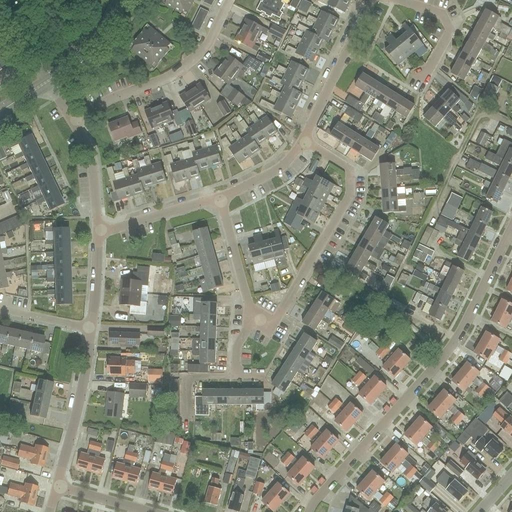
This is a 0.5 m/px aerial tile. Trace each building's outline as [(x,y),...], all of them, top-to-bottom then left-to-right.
[(189,13),(195,0),(162,0),(167,2),(166,5),(183,13),(184,11),(189,13)] [(283,3),(284,0),(264,0),(263,3),(262,3),(257,11),(262,14),(262,12),(266,15),(266,16),(272,19),(273,16),(281,19),(284,14),(282,13),(286,4),(283,3)] [(301,0),(294,0),(291,7),(297,10),(301,0)] [(309,0),(305,0),(304,5),(313,9),(316,3),(309,0)] [(324,0),(318,0),(318,2),(327,6),(328,5),(345,13),(350,3),(344,0),(329,0),(329,2),(324,0)] [(200,33),(210,13),(202,9),(192,29),(200,33)] [(486,10),(480,22),(494,29),(501,33),(509,36),(511,29),(501,23),(501,19),(486,10)] [(309,16),(307,20),(315,24),(316,23),(333,32),(339,21),(321,12),(317,20),(309,16)] [(267,36),(269,31),(247,20),(241,31),(258,39),(262,33),(267,36)] [(488,39),(494,29),(480,22),(475,32),(488,39)] [(299,24),(297,29),(305,33),(306,32),(324,41),(328,43),(333,32),(316,23),(315,24),(312,31),(299,24)] [(406,24),(403,27),(408,33),(403,37),(416,53),(424,46),(406,24)] [(281,40),(285,31),(272,25),(268,34),(281,40)] [(169,49),(172,45),(152,28),(148,32),(146,30),(133,45),(136,47),(132,51),(153,68),(156,64),(159,65),(171,51),(169,49)] [(255,46),(258,39),(241,31),(236,42),(258,53),(260,49),(255,46)] [(318,51),(324,41),(306,32),(305,33),(302,40),(294,35),(291,40),(297,42),(300,44),(301,43),(318,51)] [(486,43),(488,39),(475,32),(469,42),(482,50),(486,43)] [(506,41),(509,36),(501,33),(499,37),(506,41)] [(393,35),(389,38),(407,60),(416,53),(403,37),(398,42),(393,35)] [(391,47),(386,51),(398,67),(407,60),(389,38),(386,40),(391,47)] [(297,42),(295,47),(294,49),(288,46),(284,53),(301,61),(303,57),(313,62),(318,51),(301,43),(300,44),(297,42)] [(477,60),(482,50),(469,42),(463,53),(477,60)] [(482,50),(491,54),(494,48),(486,43),(482,50)] [(491,54),(498,58),(500,53),(494,50),(491,54)] [(268,64),(271,58),(259,52),(256,58),(268,64)] [(471,70),(477,60),(463,53),(458,63),(471,70)] [(244,66),(229,55),(222,65),(237,77),(242,80),(246,74),(247,75),(251,69),(257,73),(263,65),(250,58),(244,66)] [(279,66),(276,70),(285,74),(286,73),(303,82),(309,71),(291,62),(287,70),(279,66)] [(465,81),(471,70),(458,63),(452,74),(465,81)] [(230,87),(237,77),(222,65),(214,75),(230,87)] [(486,79),(487,79),(490,75),(483,71),(481,76),(486,79)] [(273,77),(271,81),(280,86),(281,84),(285,87),(298,93),(303,82),(286,73),(285,74),(282,81),(273,77)] [(366,94),(374,81),(364,74),(356,87),(366,94)] [(487,79),(486,79),(481,76),(478,80),(485,84),(487,79)] [(376,100),(384,88),(374,81),(366,94),(361,103),(365,106),(371,97),(376,100)] [(191,91),(201,107),(211,100),(201,84),(191,91)] [(499,90),(495,88),(488,85),(482,98),(492,103),(499,90)] [(272,90),(270,94),(279,99),(280,97),(297,106),(302,95),(298,93),(285,87),(281,94),(272,90)] [(467,101),(469,100),(453,87),(441,100),(452,110),(457,115),(460,111),(455,107),(461,101),(464,104),(467,101)] [(387,106),(394,94),(384,88),(376,100),(387,106)] [(237,108),(245,97),(236,90),(228,100),(237,108)] [(190,113),(201,107),(191,91),(180,97),(190,113)] [(397,113),(405,100),(394,94),(387,106),(397,113)] [(357,109),(361,103),(349,95),(345,102),(357,109)] [(262,100),(259,106),(281,116),(282,114),(291,118),(297,106),(280,97),(279,99),(275,107),(262,100)] [(407,119),(415,107),(405,100),(397,113),(407,119)] [(444,119),(452,110),(441,100),(432,109),(444,119)] [(224,117),(232,112),(224,101),(217,105),(224,117)] [(467,101),(464,104),(469,113),(473,106),(467,101)] [(168,103),(157,107),(164,125),(175,121),(178,128),(184,126),(178,111),(172,113),(168,103)] [(361,103),(357,109),(361,112),(365,106),(361,103)] [(58,104),(37,112),(40,118),(46,116),(48,122),(53,120),(53,122),(63,118),(58,104)] [(157,107),(145,112),(153,130),(164,125),(157,107)] [(355,121),(360,114),(349,107),(345,114),(355,121)] [(435,128),(444,119),(432,109),(424,118),(435,128)] [(381,115),(377,122),(381,124),(384,119),(385,119),(388,115),(383,112),(381,115)] [(377,122),(381,115),(377,113),(373,119),(377,122)] [(254,114),(249,117),(255,125),(256,124),(267,140),(278,133),(267,117),(259,122),(254,114)] [(360,124),(364,117),(360,114),(355,121),(360,124)] [(466,124),(470,120),(464,114),(460,118),(466,124)] [(116,142),(128,138),(135,135),(136,137),(143,134),(138,122),(132,125),(129,118),(109,125),(116,142)] [(190,137),(198,134),(193,121),(186,124),(190,137)] [(249,129),(243,121),(239,124),(245,132),(246,131),(249,135),(257,147),(267,140),(256,124),(255,125),(249,129)] [(331,136),(341,143),(350,130),(352,126),(347,122),(344,126),(339,123),(331,136)] [(391,131),(395,125),(391,122),(387,128),(391,131)] [(452,127),(458,133),(462,129),(456,123),(452,127)] [(452,127),(449,131),(455,137),(458,133),(452,127)] [(174,141),(186,137),(183,130),(171,135),(174,141)] [(352,149),(360,136),(350,130),(341,143),(352,149)] [(370,143),(376,134),(371,131),(365,140),(360,136),(352,149),(362,156),(370,143)] [(236,132),(232,135),(237,143),(239,142),(250,158),(260,151),(257,147),(249,135),(241,140),(236,132)] [(483,147),(489,136),(481,132),(476,143),(483,147)] [(154,148),(161,146),(156,134),(149,137),(154,148)] [(22,153),(36,147),(31,135),(17,142),(18,145),(11,149),(14,156),(22,153)] [(222,165),(216,146),(207,149),(204,140),(206,139),(205,135),(198,136),(200,141),(202,150),(204,150),(210,168),(222,165)] [(225,138),(220,141),(221,146),(229,157),(233,155),(240,165),(250,158),(239,142),(237,143),(231,147),(225,138)] [(504,162),(511,165),(511,149),(510,149),(511,144),(511,143),(503,139),(495,156),(504,160),(504,162)] [(193,143),(188,145),(191,154),(193,154),(194,158),(198,172),(199,172),(210,168),(204,150),(202,150),(195,152),(193,143)] [(372,162),(380,149),(370,143),(362,156),(372,162)] [(22,153),(14,156),(16,160),(23,157),(27,163),(27,165),(42,158),(36,147),(22,153)] [(183,151),(178,153),(181,162),(183,161),(188,180),(200,176),(199,172),(198,172),(194,158),(186,161),(183,151)] [(504,160),(495,156),(488,152),(484,159),(501,167),(498,173),(498,174),(509,179),(511,173),(511,165),(504,162),(504,160)] [(171,155),(166,156),(169,166),(171,165),(176,183),(188,180),(183,161),(181,162),(174,164),(171,155)] [(149,156),(144,158),(147,167),(148,166),(154,185),(166,181),(161,163),(151,165),(149,156)] [(27,163),(19,167),(21,171),(29,168),(32,175),(33,176),(47,170),(42,158),(27,165),(27,163)] [(481,165),(480,165),(470,159),(465,169),(472,172),(474,168),(478,171),(495,180),(493,184),(492,186),(503,191),(509,179),(498,174),(498,173),(481,164),(481,165)] [(137,160),(132,161),(135,171),(137,170),(138,175),(139,175),(143,188),(154,185),(148,166),(147,167),(140,169),(137,160)] [(396,177),(404,176),(404,170),(396,171),(395,165),(380,166),(381,178),(396,177)] [(112,167),(107,169),(114,192),(116,191),(119,201),(132,197),(126,178),(125,179),(116,181),(112,167)] [(127,168),(122,170),(125,179),(126,178),(132,197),(145,193),(143,188),(139,175),(138,175),(130,177),(127,168)] [(32,175),(25,178),(26,182),(34,179),(37,186),(38,188),(52,181),(47,170),(33,176),(32,175)] [(305,183),(330,196),(335,185),(318,176),(314,183),(307,179),(305,183)] [(382,190),(397,189),(396,177),(381,178),(382,190)] [(37,186),(30,190),(32,194),(39,190),(42,198),(43,199),(58,192),(52,181),(38,188),(37,186)] [(492,186),(493,184),(486,181),(483,186),(491,189),(486,198),(497,204),(503,191),(492,186)] [(325,205),(330,196),(305,183),(303,186),(311,190),(307,196),(325,205)] [(405,200),(405,199),(405,194),(397,195),(397,189),(382,190),(383,202),(398,201),(405,200)] [(42,198),(35,201),(37,205),(44,202),(49,211),(63,204),(58,192),(43,199),(42,198)] [(446,205),(458,210),(463,198),(452,193),(446,205)] [(320,214),(325,205),(307,196),(304,202),(297,198),(295,202),(320,214)] [(398,207),(398,201),(383,202),(384,214),(399,213),(406,212),(406,207),(398,207)] [(315,224),(320,214),(295,202),(293,205),(300,209),(297,215),(315,224)] [(475,220),(487,226),(493,213),(481,208),(482,207),(475,203),(472,208),(480,211),(476,219),(475,220)] [(452,222),(453,219),(458,210),(446,205),(441,216),(452,222)] [(475,220),(476,219),(469,215),(467,220),(474,224),(470,231),(469,233),(481,238),(487,226),(475,220)] [(12,219),(16,228),(21,226),(17,216),(12,219)] [(300,224),(287,217),(284,223),(301,232),(304,226),(300,224)] [(450,221),(450,222),(440,217),(436,225),(446,229),(448,226),(460,232),(457,240),(464,244),(463,245),(475,250),(481,238),(469,233),(470,231),(450,221)] [(390,240),(393,235),(386,231),(389,226),(376,218),(370,229),(383,236),(390,240)] [(11,230),(16,228),(12,219),(7,221),(11,230)] [(6,232),(11,230),(7,221),(2,223),(6,232)] [(54,228),(45,228),(45,233),(53,233),(54,240),(54,242),(69,242),(69,229),(54,229),(54,228)] [(197,244),(211,240),(208,228),(194,232),(197,244)] [(425,233),(434,238),(435,239),(438,233),(427,228),(425,233)] [(377,247),(379,243),(383,236),(370,229),(364,239),(377,247)] [(275,260),(286,257),(284,251),(289,250),(285,237),(281,238),(279,230),(274,232),(277,239),(270,241),(275,260)] [(429,248),(434,238),(425,233),(420,244),(429,248)] [(275,260),(270,241),(264,242),(262,235),(258,236),(265,263),(275,260)] [(255,266),(265,263),(258,236),(254,237),(256,245),(249,247),(255,266)] [(378,256),(373,253),(377,247),(364,239),(358,250),(371,257),(375,260),(378,256)] [(54,240),(46,241),(46,245),(54,245),(54,253),(54,255),(70,255),(69,242),(54,242),(54,240)] [(200,256),(215,252),(211,240),(197,244),(200,256)] [(469,263),(475,250),(463,245),(464,244),(457,240),(454,245),(462,248),(457,258),(469,263)] [(377,247),(383,251),(386,247),(379,243),(377,247)] [(423,253),(432,258),(434,253),(419,245),(417,251),(423,253)] [(3,262),(8,261),(6,249),(0,250),(0,252),(0,251),(0,263),(3,263),(3,262)] [(368,263),(371,257),(358,250),(352,260),(365,267),(374,273),(377,268),(368,263)] [(419,261),(423,253),(417,251),(413,258),(419,261)] [(203,267),(218,263),(215,252),(200,256),(203,267)] [(54,253),(46,254),(46,258),(54,258),(54,266),(54,268),(70,267),(70,255),(54,255),(54,253)] [(164,263),(165,255),(153,253),(152,261),(164,263)] [(396,258),(402,262),(405,257),(398,254),(396,258)] [(365,267),(352,260),(346,270),(358,277),(358,278),(365,282),(368,277),(361,273),(365,267)] [(0,276),(5,276),(5,274),(4,267),(9,266),(8,261),(3,262),(3,263),(0,263),(0,276)] [(447,279),(458,285),(464,272),(453,266),(453,265),(446,262),(440,274),(448,278),(447,279)] [(206,279),(221,275),(218,263),(203,267),(206,279)] [(54,266),(46,266),(47,271),(55,271),(55,279),(55,280),(70,280),(70,267),(54,268),(54,266)] [(121,293),(142,295),(142,287),(149,287),(150,268),(138,267),(138,273),(134,273),(133,281),(122,280),(121,293)] [(429,277),(423,273),(417,271),(416,270),(414,275),(427,282),(429,277)] [(5,276),(0,276),(0,289),(8,288),(6,279),(11,278),(10,273),(5,274),(5,276)] [(452,297),(458,285),(447,279),(448,278),(440,274),(438,279),(445,282),(441,290),(441,291),(452,297)] [(210,291),(225,287),(221,275),(206,279),(210,291)] [(441,290),(434,287),(426,283),(425,284),(412,277),(409,283),(422,290),(424,286),(428,288),(427,289),(439,295),(436,302),(435,304),(446,309),(452,297),(441,291),(441,290)] [(55,279),(47,279),(47,284),(55,283),(55,291),(55,292),(71,292),(70,280),(55,280),(55,279)] [(390,287),(392,283),(386,279),(383,284),(390,287)] [(270,286),(272,293),(281,291),(279,283),(270,286)] [(55,291),(47,291),(47,296),(56,296),(56,305),(71,305),(71,292),(55,292),(55,291)] [(141,303),(142,295),(121,293),(120,306),(131,307),(130,315),(146,316),(147,303),(141,303)] [(322,293),(316,303),(328,311),(334,314),(340,304),(322,293)] [(436,302),(425,297),(417,293),(413,302),(417,304),(419,300),(433,307),(429,315),(441,321),(446,309),(435,304),(436,302)] [(390,305),(404,312),(407,307),(393,299),(390,305)] [(511,304),(502,300),(497,311),(511,318),(511,315),(511,304)] [(217,316),(218,304),(202,303),(202,315),(217,316)] [(316,303),(309,313),(322,321),(329,326),(332,321),(325,316),(328,311),(316,303)] [(497,311),(492,321),(506,328),(511,318),(497,311)] [(309,313),(302,323),(315,332),(322,321),(309,313)] [(197,327),(217,328),(217,316),(202,315),(194,315),(194,321),(193,321),(193,327),(197,327)] [(342,320),(348,324),(351,319),(345,315),(342,320)] [(179,318),(170,318),(169,328),(178,328),(179,318)] [(345,331),(353,336),(356,330),(349,325),(345,331)] [(165,329),(149,328),(148,336),(165,337),(165,329),(168,329),(168,327),(165,327),(165,329)] [(216,340),(217,328),(197,327),(197,333),(201,333),(201,339),(216,340)] [(2,344),(0,353),(5,354),(7,345),(14,347),(16,347),(19,331),(7,329),(3,345),(2,344)] [(14,347),(13,356),(17,357),(19,348),(26,349),(28,350),(31,334),(19,331),(16,347),(14,347)] [(486,332),(480,342),(494,351),(500,340),(486,332)] [(121,348),(128,348),(133,348),(133,346),(140,346),(140,334),(110,333),(110,342),(113,343),(113,345),(121,346),(121,348)] [(26,349),(24,358),(29,359),(31,351),(41,353),(45,337),(31,334),(28,350),(26,349)] [(311,353),(317,342),(305,334),(298,344),(311,353)] [(394,334),(390,339),(397,345),(401,341),(394,334)] [(344,344),(332,337),(328,343),(340,350),(344,344)] [(216,352),(216,340),(201,339),(193,339),(192,351),(201,351),(216,352)] [(480,342),(474,353),(488,361),(494,351),(480,342)] [(304,363),(311,353),(298,344),(292,354),(304,363)] [(379,349),(386,355),(390,351),(383,345),(379,349)] [(375,353),(382,359),(386,355),(379,349),(375,353)] [(511,354),(504,349),(501,355),(509,359),(511,354)] [(399,350),(391,359),(402,369),(410,360),(399,350)] [(215,364),(216,352),(201,351),(192,351),(192,356),(200,357),(200,366),(188,365),(188,373),(208,373),(208,364),(215,364)] [(298,373),(304,363),(292,354),(285,364),(298,373)] [(506,364),(509,359),(501,355),(498,360),(506,364)] [(326,356),(324,360),(330,364),(333,360),(326,356)] [(135,361),(128,361),(127,361),(127,358),(118,358),(118,359),(111,358),(111,361),(109,361),(108,373),(111,373),(111,376),(117,376),(117,377),(126,377),(126,374),(135,374),(135,361)] [(391,359),(383,368),(394,378),(402,369),(391,359)] [(337,382),(348,370),(340,363),(329,375),(337,382)] [(374,370),(366,363),(362,368),(370,375),(374,370)] [(468,363),(460,372),(472,382),(479,388),(482,384),(475,378),(480,373),(468,363)] [(291,383),(298,373),(285,364),(278,374),(291,383)] [(317,371),(324,375),(327,370),(320,366),(317,371)] [(149,382),(163,382),(163,369),(149,369),(149,382)] [(321,379),(324,375),(317,371),(315,375),(321,379)] [(356,377),(363,383),(367,378),(360,372),(356,377)] [(460,372),(452,381),(464,391),(472,382),(460,372)] [(502,384),(505,380),(495,372),(492,375),(502,384)] [(284,393),(291,383),(278,374),(272,385),(284,393)] [(352,381),(359,387),(363,383),(356,377),(352,381)] [(375,377),(367,386),(378,396),(386,387),(375,377)] [(39,380),(36,392),(51,395),(53,384),(39,380)] [(482,384),(479,388),(486,393),(490,389),(483,383),(482,384)] [(146,398),(147,385),(131,384),(130,397),(146,398)] [(367,386),(359,395),(370,405),(378,396),(367,386)] [(305,392),(311,396),(314,391),(307,387),(305,392)] [(479,388),(475,392),(482,398),(486,393),(479,388)] [(209,405),(216,405),(216,390),(203,390),(204,401),(195,401),(196,416),(204,416),(209,416),(209,405)] [(216,405),(228,405),(228,390),(216,390),(216,405)] [(228,405),(240,405),(240,390),(228,390),(228,405)] [(240,405),(252,405),(252,390),(240,390),(240,405)] [(252,390),(252,405),(252,412),(257,412),(257,405),(264,405),(264,390),(252,390)] [(444,390),(436,399),(448,410),(456,401),(444,390)] [(36,392),(33,404),(48,407),(51,395),(36,392)] [(308,400),(311,396),(305,392),(302,396),(308,400)] [(499,401),(507,409),(511,403),(511,396),(507,392),(499,401)] [(122,419),(125,395),(107,393),(105,417),(122,419)] [(332,403),(338,409),(342,405),(336,399),(332,403)] [(436,399),(428,408),(440,418),(448,410),(436,399)] [(328,407),(334,413),(338,409),(332,403),(328,407)] [(33,404),(31,416),(45,419),(48,407),(33,404)] [(351,404),(343,413),(355,423),(363,414),(351,404)] [(476,420),(484,426),(493,416),(496,412),(489,405),(476,420)] [(511,436),(511,419),(500,408),(496,412),(493,416),(503,425),(501,428),(505,432),(507,432),(511,436)] [(455,415),(462,421),(466,416),(459,410),(455,415)] [(343,413),(335,422),(347,432),(355,423),(343,413)] [(14,415),(12,423),(26,427),(28,419),(14,415)] [(458,426),(462,421),(455,415),(451,420),(458,426)] [(420,417),(412,426),(424,437),(431,429),(438,435),(431,443),(443,454),(455,441),(436,424),(432,428),(420,417)] [(484,426),(476,420),(475,419),(457,440),(464,446),(471,438),(477,443),(474,446),(481,452),(483,450),(495,460),(503,451),(497,445),(498,444),(493,439),(489,444),(482,438),(489,431),(484,426)] [(295,433),(301,426),(296,421),(289,428),(295,433)] [(420,441),(439,459),(443,454),(431,443),(424,437),(412,426),(404,435),(416,446),(420,441)] [(308,431),(314,436),(318,432),(312,427),(308,431)] [(98,431),(88,429),(87,435),(97,437),(98,431)] [(305,435),(310,440),(314,436),(308,431),(305,435)] [(322,436),(319,440),(331,450),(339,441),(327,431),(322,436)] [(158,432),(156,443),(173,446),(175,435),(158,432)] [(315,445),(311,449),(323,459),(331,450),(319,440),(315,445)] [(106,452),(112,453),(114,442),(108,441),(106,452)] [(185,441),(181,453),(189,455),(192,443),(185,441)] [(396,444),(388,453),(400,464),(406,469),(413,476),(417,471),(404,460),(408,455),(396,444)] [(20,445),(18,451),(46,458),(49,449),(36,445),(35,449),(25,446),(20,445)] [(81,453),(77,468),(89,471),(95,450),(89,449),(88,455),(81,453)] [(95,450),(89,471),(102,475),(106,460),(99,458),(101,452),(95,450)] [(18,451),(17,457),(23,458),(32,461),(31,464),(43,468),(46,458),(18,451)] [(146,451),(143,461),(149,463),(151,452),(146,451)] [(467,468),(465,470),(470,474),(471,474),(478,480),(486,471),(474,460),(476,458),(469,452),(460,462),(467,468)] [(295,458),(289,453),(285,457),(291,463),(295,458)] [(388,453),(380,462),(392,473),(400,464),(388,453)] [(165,454),(161,469),(167,471),(169,464),(171,456),(165,454)] [(227,472),(233,474),(238,455),(232,454),(227,472)] [(20,462),(4,457),(1,466),(18,471),(20,462)] [(250,457),(245,477),(255,480),(260,460),(250,457)] [(291,463),(285,457),(281,462),(287,467),(291,463)] [(304,458),(296,467),(307,477),(315,468),(304,458)] [(117,463),(113,478),(125,481),(131,460),(125,459),(123,465),(117,463)] [(131,460),(125,481),(137,485),(142,470),(133,467),(134,461),(131,460)] [(458,477),(463,472),(450,461),(445,466),(458,477)] [(307,477),(296,467),(291,463),(287,467),(291,471),(287,476),(299,486),(307,477)] [(153,473),(149,488),(161,491),(167,471),(161,469),(159,474),(153,473)] [(406,469),(402,474),(409,480),(413,476),(406,469)] [(167,471),(161,491),(173,495),(177,480),(171,478),(172,472),(167,471)] [(365,480),(376,491),(384,482),(373,471),(365,480)] [(459,501),(468,492),(455,480),(454,481),(443,472),(436,481),(459,501)] [(228,509),(238,511),(239,511),(246,489),(243,488),(246,480),(237,477),(228,509)] [(419,484),(431,493),(437,486),(425,477),(419,484)] [(219,499),(222,490),(217,489),(219,480),(212,478),(205,503),(216,506),(218,499),(219,499)] [(383,497),(376,491),(365,480),(357,489),(368,500),(372,495),(379,501),(386,507),(390,503),(383,497)] [(9,484),(8,489),(36,497),(38,487),(26,484),(24,488),(15,485),(9,484)] [(290,494),(278,484),(270,493),(282,503),(290,494)] [(8,489),(6,495),(12,496),(21,499),(20,503),(33,507),(36,497),(8,489)] [(383,497),(390,503),(394,498),(387,492),(383,497)] [(273,511),(282,503),(270,493),(262,502),(273,511)] [(349,502),(352,503),(351,507),(346,506),(344,511),(373,511),(369,509),(368,510),(351,496),(349,502)] [(445,511),(428,497),(423,503),(430,510),(427,511),(445,511)] [(407,511),(418,511),(408,503),(403,508),(407,511)]
